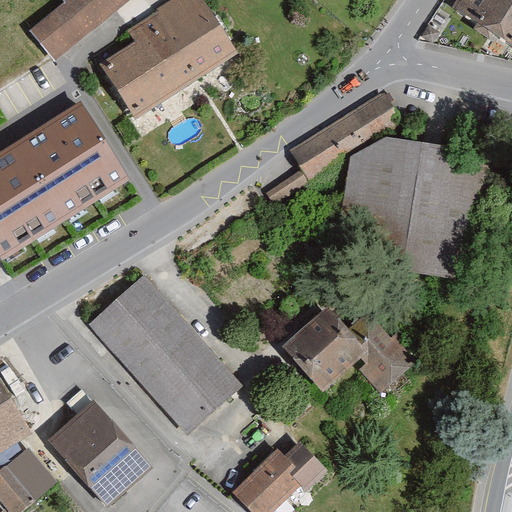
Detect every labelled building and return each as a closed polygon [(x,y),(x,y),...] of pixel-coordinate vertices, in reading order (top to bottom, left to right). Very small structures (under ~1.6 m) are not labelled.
[(131,0),(64,0),(25,34),(55,67),(131,0)] [(234,58),(196,0),(177,0),(123,35),(133,50),(102,70),(135,121),(234,58)] [(511,0),(461,0),(453,14),(511,49),(511,0)] [(380,99),(289,158),(309,189),(346,165),(379,143),(400,130),(380,99)] [(126,178),(80,107),(0,157),(0,248),(4,255),(126,178)] [(346,165),(334,264),(476,285),(493,161),(379,143),(346,165)] [(240,391),(140,285),(88,334),(188,440),(240,391)] [(347,339),(324,315),(282,357),(321,397),(349,369),(381,401),(414,368),(366,320),(347,339)] [(0,459),(31,440),(0,389),(0,459)] [(151,469),(91,406),(47,448),(106,511),(151,469)] [(279,452),(238,493),(257,511),(269,511),(301,480),(308,487),(324,471),(299,445),(285,459),(279,452)] [(30,511),(56,489),(24,453),(0,475),(0,505),(6,511),(30,511)]
